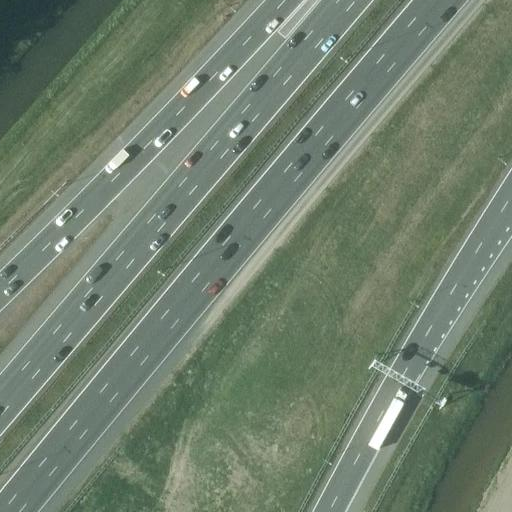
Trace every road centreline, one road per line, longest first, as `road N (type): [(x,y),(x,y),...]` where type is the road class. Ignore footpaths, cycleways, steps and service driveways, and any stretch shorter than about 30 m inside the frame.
road 1 (motorway): [(17,511),(440,0)]
road 2 (motorway): [(345,0),(0,408)]
road 3 (motorway): [(286,0),(0,295)]
road 4 (motorway): [(330,511),(511,197)]
